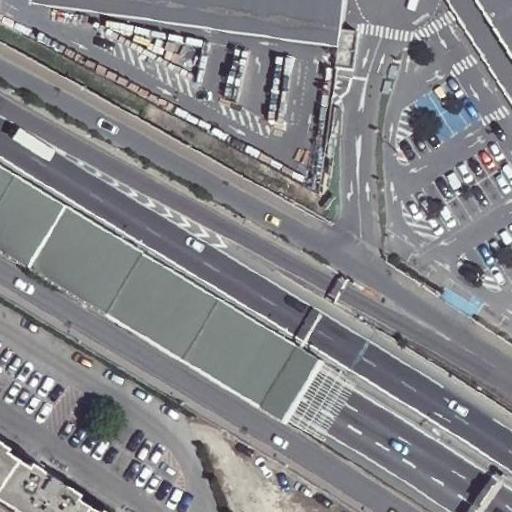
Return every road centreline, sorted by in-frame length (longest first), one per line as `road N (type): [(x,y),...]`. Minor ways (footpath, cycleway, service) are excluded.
road 1 (motorway): [(511,444),(0,126)]
road 2 (tertiary): [(511,381),(349,266),(0,80)]
road 3 (motorway): [(511,390),(0,115)]
road 4 (motorway): [(0,213),(478,498)]
road 5 (residential): [(0,269),(395,511)]
